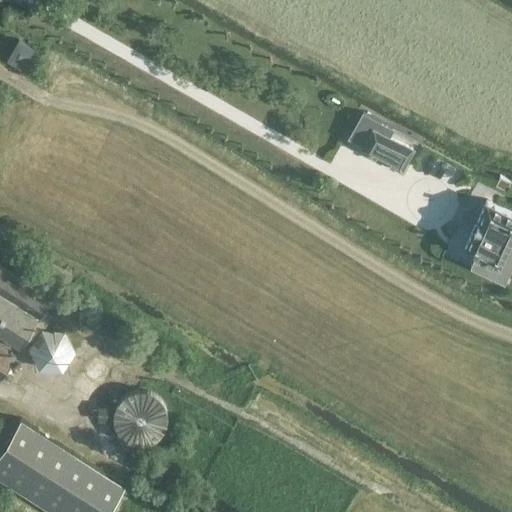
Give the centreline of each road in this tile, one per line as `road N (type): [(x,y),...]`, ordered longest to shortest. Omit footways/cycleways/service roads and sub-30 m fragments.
road 1 (track): [(511,336),(456,314),(116,113),(39,96),(0,73)]
road 2 (track): [(413,511),(107,346),(60,386),(0,387)]
